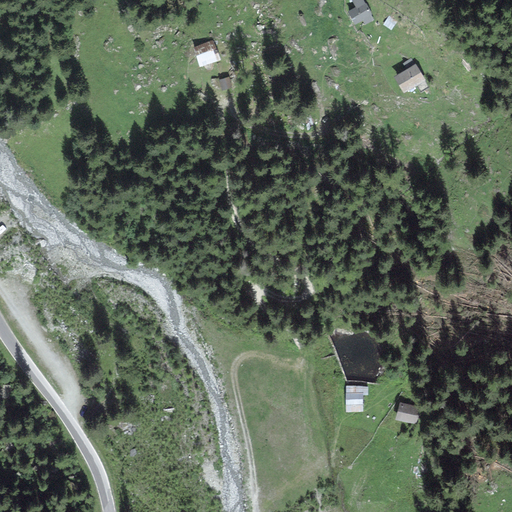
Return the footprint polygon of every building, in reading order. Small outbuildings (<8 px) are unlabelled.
[(373,18),(362,0),(354,0),(358,6),(349,11),(356,24),(365,19),(366,22),(373,18)] [(219,59),(212,41),(196,46),(202,65),(219,59)] [(423,79),(415,65),(395,77),(403,91),(423,79)] [(368,388),(347,387),(349,415),(362,414),(362,397),(369,396),(368,388)] [(417,408),(402,404),(397,421),(413,426),(417,408)]
